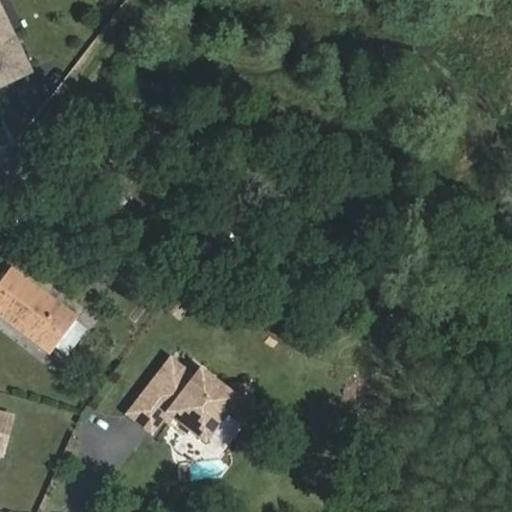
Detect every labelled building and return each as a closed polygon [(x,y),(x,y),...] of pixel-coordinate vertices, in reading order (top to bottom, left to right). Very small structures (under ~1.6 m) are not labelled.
[(0,77),(16,69),(0,39),(0,77)] [(147,140),(119,119),(94,151),(123,172),(147,140)] [(86,331),(73,321),(74,320),(10,271),(0,284),(0,317),(49,354),(53,348),(66,358),(86,331)] [(181,287),(164,310),(178,320),(194,297),(181,287)] [(142,395),(166,414),(204,444),(228,413),(251,410),(249,386),(226,389),(201,369),(194,377),(171,359),(142,395)] [(142,395),(128,414),(152,433),(166,414),(142,395)] [(54,432),(58,413),(43,410),(39,429),(54,432)]
